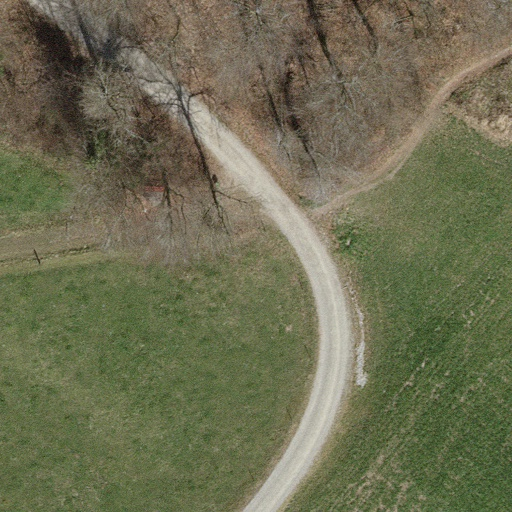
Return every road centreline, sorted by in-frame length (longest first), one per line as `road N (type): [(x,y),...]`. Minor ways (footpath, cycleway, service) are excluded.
road 1 (track): [(53,0),(221,137),(294,217),(322,268),(335,371),(312,436),(259,511)]
road 2 (track): [(0,247),(282,204)]
